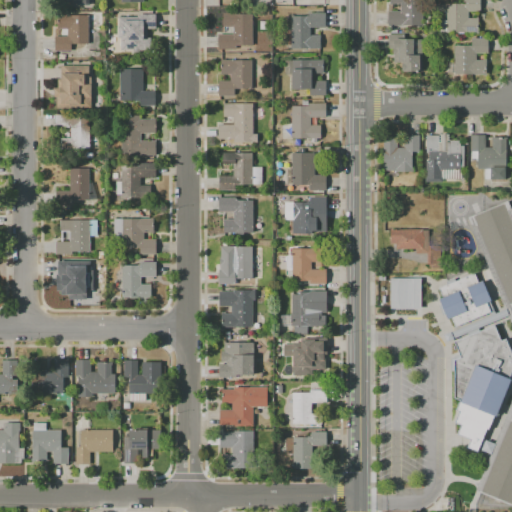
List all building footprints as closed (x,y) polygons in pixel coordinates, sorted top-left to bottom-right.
[(388,26),(388,11),(401,11),(401,4),(390,4),(390,0),(421,0),(421,26),(388,26)] [(447,32),(439,32),(439,20),(446,19),(446,3),(464,3),(464,0),(480,0),(480,11),(468,11),(468,18),(475,18),(475,17),(478,17),(478,33),(477,33),(477,32),(447,32)] [(218,49),(218,34),(233,34),(233,26),(223,26),(223,13),(235,13),(235,14),(252,14),(252,45),(235,45),(235,49),(218,49)] [(291,48),(291,16),(308,16),(308,13),(326,13),(326,28),(311,28),(311,35),(320,35),(320,48),(291,48)] [(120,49),(120,36),(118,36),(118,17),(137,17),(137,14),(155,14),(155,29),(144,29),(144,38),(150,38),(150,49),(120,49)] [(55,50),(55,36),(67,36),(67,29),(57,28),(58,15),(89,15),(88,44),(71,43),(71,50),(55,50)] [(403,71),(403,70),(401,70),(401,62),(393,62),(393,54),(392,54),(392,48),(388,48),(388,33),(404,34),(404,38),(420,38),(420,47),(422,47),(422,71),(403,71)] [(454,74),(454,45),(471,45),(471,38),(488,38),(488,53),(476,53),(476,60),(483,60),(483,59),(486,59),(486,75),(484,75),(484,74),(454,74)] [(218,96),(218,81),(230,81),(230,74),(223,74),(223,75),(220,75),(220,59),(252,60),(251,89),(234,88),(234,96),(218,96)] [(291,89),(291,75),(285,75),(285,61),(292,61),(292,60),(323,60),(323,74),(320,74),(320,73),(313,73),(313,80),(325,80),(325,95),(309,95),(309,89),(291,89)] [(56,109),(56,96),(54,96),(54,88),(58,88),(57,79),(60,79),(60,72),(61,72),(61,65),(88,65),(89,77),(91,77),(91,83),(90,83),(91,95),(91,108),(56,109)] [(139,105),(139,101),(135,101),(135,100),(120,100),(120,69),(142,69),(142,91),(155,91),(155,105),(139,105)] [(218,139),(218,124),(233,124),(233,116),(223,116),(223,103),(252,103),(252,136),(235,136),(235,139),(218,139)] [(320,138),(281,138),(281,123),(291,123),(291,106),(308,106),(308,103),(325,103),(325,117),(310,117),(310,125),(320,125),(320,138)] [(60,149),(60,138),(71,138),(71,127),(55,127),(55,115),(71,114),(71,117),(89,117),(89,149),(60,149)] [(155,141),(155,156),(140,156),(123,157),(123,115),(139,115),(139,119),(150,119),(150,118),(155,118),(156,133),(140,133),(140,141),(155,141)] [(425,182),(425,177),(426,177),(426,161),(428,161),(428,152),(426,152),(426,135),(439,135),(439,134),(448,134),(448,140),(460,140),(460,146),(463,146),(463,168),(460,168),(460,170),(441,170),(442,182),(425,182)] [(383,170),(383,138),(397,138),(397,148),(404,148),(404,135),(419,135),(419,152),(412,152),(411,168),(412,168),(412,171),(395,171),(395,170),(383,170)] [(477,169),(477,159),(471,159),(471,151),(470,151),(470,135),(485,135),(485,147),(492,147),(492,137),(505,137),(505,166),(505,180),(490,180),(490,178),(484,178),(484,169),(477,169)] [(219,190),(219,176),(233,175),(233,164),(221,164),(221,152),(235,152),(235,153),(251,152),(251,167),(261,167),(261,184),(252,184),(252,185),(234,185),(234,190),(219,190)] [(292,185),(292,153),(314,153),(314,175),(325,175),(325,190),(309,190),(309,185),(292,185)] [(121,198),(121,166),(139,166),(139,163),(155,163),(155,177),(140,177),(140,185),(150,185),(150,198),(121,198)] [(56,205),(56,190),(69,190),(69,169),(89,169),(89,182),(94,182),(94,200),(76,199),(76,201),(71,201),(71,205),(56,205)] [(223,233),(223,219),(233,219),(233,211),(218,211),(218,197),(236,197),(236,200),(252,200),(253,232),(223,233)] [(292,234),(292,202),(306,202),(306,201),(310,201),(310,197),(326,197),(326,231),(311,231),(311,234),(292,234)] [(511,300),(507,303),(497,279),(474,225),(476,224),(472,216),(503,203),(511,224),(511,300)] [(479,492),(480,491),(481,489),(509,421),(511,413),(511,313),(507,303),(497,279),(474,225),(470,215),(467,217),(511,325),(511,398),(474,490),(479,492)] [(140,254),(140,247),(122,247),(122,235),(114,236),(114,219),(141,218),(153,218),(154,233),(151,233),(151,232),(144,233),(144,239),(156,239),(156,254),(140,254)] [(56,254),(55,241),(70,241),(70,231),(60,231),(60,220),(97,220),(97,236),(89,236),(89,251),(72,251),(72,254),(56,254)] [(396,249),(396,243),(391,243),(391,229),(423,229),(423,230),(428,230),(428,246),(440,245),(440,267),(430,267),(430,264),(427,264),(427,253),(416,253),(416,249),(396,249)] [(218,284),(218,270),(219,270),(219,257),(221,257),(221,246),(233,246),(252,246),(252,278),(235,278),(235,284),(218,284)] [(292,280),(291,248),(310,248),(310,247),(323,247),(323,261),(311,261),(311,269),(326,269),(326,284),(309,284),(309,280),(292,280)] [(121,297),(121,265),(139,265),(139,262),(156,262),(156,276),(141,276),(141,284),(151,284),(151,297),(121,297)] [(58,299),(58,285),(68,284),(68,277),(56,277),(55,263),(72,263),(72,270),(89,269),(89,298),(58,299)] [(438,288),(475,272),(479,282),(483,280),(492,300),(488,302),(493,311),(455,327),(451,317),(447,319),(438,298),(442,297),(438,288)] [(389,308),(389,278),(420,278),(420,308),(389,308)] [(221,327),(221,312),(224,312),(224,313),(231,313),(231,306),(219,306),(219,291),(236,291),(236,298),(252,298),(252,327),(221,327)] [(294,334),(294,326),(291,326),(291,313),(292,313),(292,294),(298,294),(298,291),(310,292),(310,291),(327,291),(326,312),(322,312),(322,315),(325,315),(325,326),(307,326),(307,334),(294,334)] [(493,324),(500,339),(505,337),(511,352),(511,370),(509,378),(511,379),(495,417),(493,416),(478,451),(466,446),(469,438),(457,433),(460,425),(454,422),(458,412),(455,411),(460,400),(453,398),(454,360),(460,357),(453,342),(493,324)] [(293,375),(293,343),(301,343),(301,338),(306,338),(306,340),(314,340),(314,342),(322,342),(322,338),(326,338),(326,353),(325,353),(325,369),(311,369),(311,375),(293,375)] [(253,375),(236,375),(236,377),(219,377),(219,364),(226,364),(226,361),(221,361),(221,351),(224,351),(224,342),(253,342),(253,355),(253,375)] [(31,393),(31,371),(54,371),(54,359),(68,359),(68,376),(63,376),(63,393),(31,393)] [(79,396),(79,391),(78,391),(78,375),(75,375),(75,359),(91,359),(91,371),(96,372),(96,362),(112,362),(111,373),(115,373),(115,393),(92,393),(92,396),(79,396)] [(0,374),(1,374),(1,360),(18,360),(18,376),(12,376),(11,380),(16,380),(16,394),(0,394),(0,374)] [(130,400),(130,393),(128,393),(128,379),(129,379),(129,373),(124,373),(124,360),(138,360),(138,374),(142,374),(142,361),(161,361),(161,393),(145,393),(145,400),(130,400)] [(252,426),(235,426),(235,428),(222,428),(222,425),(219,425),(219,410),(231,410),(231,403),(221,403),(221,389),(252,389),(252,426)] [(292,424),(292,392),(310,392),(310,390),(326,390),(326,401),(326,403),(311,403),(311,413),(321,413),(321,424),(292,424)] [(480,491),(510,503),(511,498),(511,422),(509,421),(480,491)] [(0,430),(4,430),(4,422),(19,422),(19,449),(14,449),(14,463),(0,463),(0,430)] [(32,461),(32,430),(33,430),(33,422),(46,422),(46,430),(61,430),(61,447),(68,447),(68,463),(53,463),(53,451),(46,451),(46,461),(32,461)] [(75,464),(75,446),(80,446),(80,429),(112,429),(112,451),(89,451),(89,464),(75,464)] [(124,463),(124,437),(129,437),(129,430),(161,429),(162,449),(148,450),(148,462),(124,463)] [(253,431),(253,468),(220,468),(220,454),(232,454),(232,447),(219,447),(219,432),(233,432),(233,431),(253,431)] [(293,468),(293,453),(286,453),(285,438),(293,438),(293,437),(307,437),(307,436),(310,436),(310,432),(326,432),(326,446),(312,446),(312,468),(293,468)]
